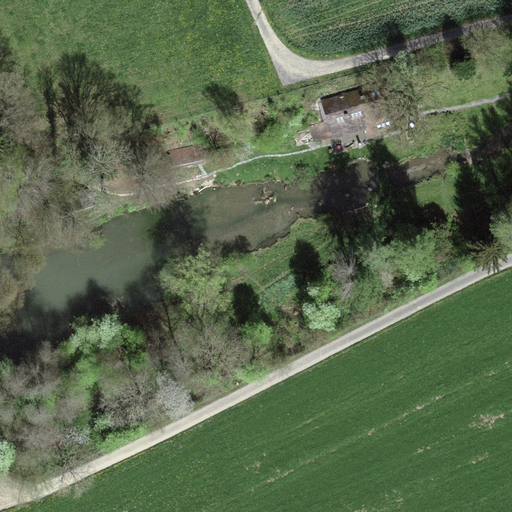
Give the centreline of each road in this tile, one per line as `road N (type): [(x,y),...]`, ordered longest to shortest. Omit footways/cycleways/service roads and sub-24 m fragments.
road 1 (track): [(511,260),(143,450),(11,500)]
road 2 (track): [(511,20),(317,66),(273,42),(252,0)]
